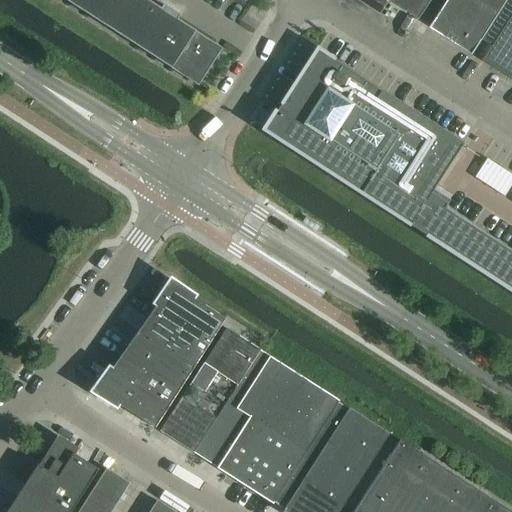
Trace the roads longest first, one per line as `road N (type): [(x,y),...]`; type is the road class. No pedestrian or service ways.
road 1 (tertiary): [(511,389),(184,179)]
road 2 (unclassified): [(34,382),(184,179)]
road 3 (unclassified): [(511,131),(306,0)]
road 4 (unclassified): [(235,511),(34,382)]
road 5 (tertiary): [(184,179),(0,58)]
road 6 (unclassified): [(184,179),(298,0)]
